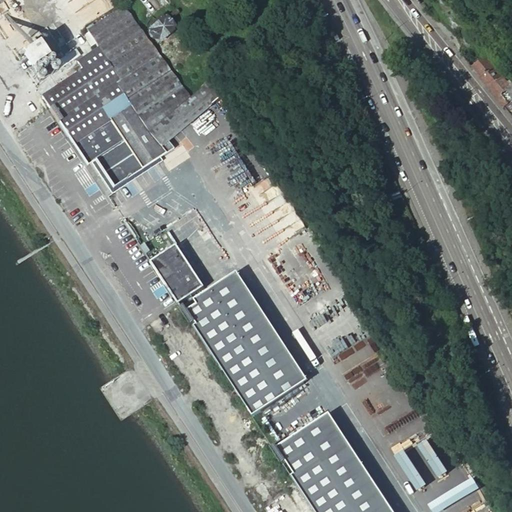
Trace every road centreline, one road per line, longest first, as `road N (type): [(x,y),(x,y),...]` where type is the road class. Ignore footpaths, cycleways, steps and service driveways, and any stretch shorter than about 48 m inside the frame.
road 1 (unclassified): [(0,118),(250,511)]
road 2 (primary): [(511,375),(341,0)]
road 3 (primary): [(511,137),(400,0)]
